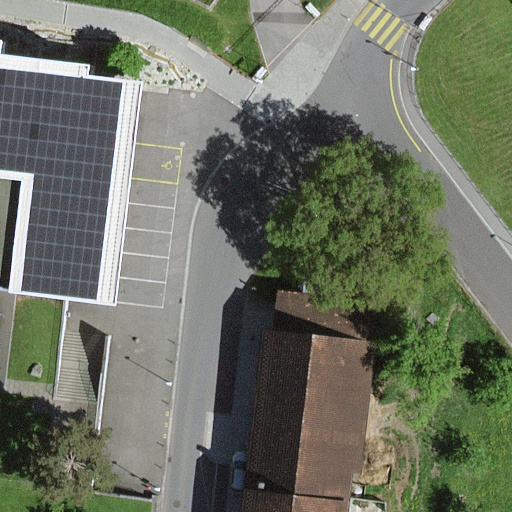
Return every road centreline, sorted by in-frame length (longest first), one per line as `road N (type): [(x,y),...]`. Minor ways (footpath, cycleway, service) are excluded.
road 1 (residential): [(201,511),(234,248),(254,193),(279,150),(311,130),(370,112)]
road 2 (unclassified): [(370,112),(511,299)]
road 3 (residential): [(370,112),(308,43),(290,0)]
road 4 (residential): [(370,112),(373,59),(391,20),(422,0)]
